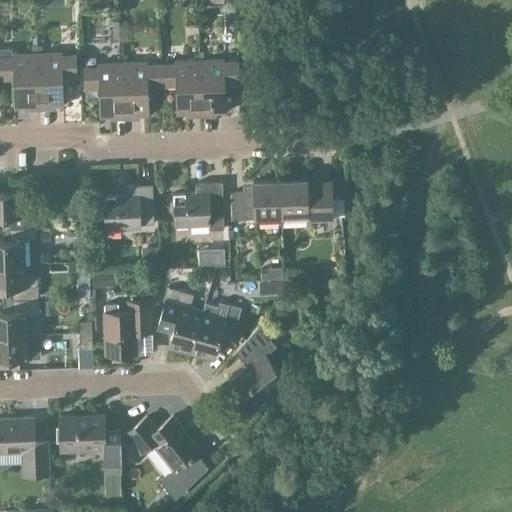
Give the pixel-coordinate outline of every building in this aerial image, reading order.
[(37,52),(39,109),(54,108),(54,105),(63,105),(62,76),(77,75),(76,54),(61,54),(61,51),(37,52)] [(24,109),(39,109),(37,52),(12,53),(12,56),(0,56),(0,78),(13,78),(14,106),(24,106),(24,109)] [(199,59),(201,115),(216,115),(215,112),(225,111),(224,83),(238,82),(238,61),(223,61),(223,58),(199,59)] [(186,116),(201,115),(199,59),(174,60),(174,63),(160,63),(161,85),(175,84),(176,113),(186,113),(186,116)] [(161,85),(160,63),(147,64),(146,61),(122,62),(124,118),(139,118),(139,114),(148,114),(147,85),(161,85)] [(109,119),(124,118),(122,62),(97,63),(97,66),(83,66),(84,88),(98,87),(99,116),(109,116),(109,119)] [(330,180),(306,181),(306,178),(280,179),(281,220),(308,219),(308,217),(331,216),(330,180)] [(254,221),(281,220),(280,179),(253,180),(253,191),(230,192),(231,219),(254,218),(254,221)] [(223,228),(221,181),(195,182),(196,192),(173,192),(174,225),(210,224),(210,228),(223,228)] [(103,195),(104,228),(141,227),(140,223),(154,223),(152,185),(126,186),(126,194),(103,195)] [(9,227),(36,226),(35,213),(23,214),(22,191),(0,191),(0,215),(9,215),(9,227)] [(0,263),(25,262),(25,263),(37,263),(37,261),(36,243),(39,240),(50,239),(50,226),(36,226),(9,227),(10,239),(0,239),(0,263)] [(25,276),(25,263),(25,262),(0,263),(0,286),(11,287),(12,299),(38,298),(37,276),(25,276)] [(193,294),(173,288),(168,287),(157,327),(172,331),(169,342),(191,349),(202,311),(189,307),(193,294)] [(0,334),(27,334),(27,311),(39,311),(38,298),(12,299),(12,311),(0,311),(0,334)] [(103,311),(105,354),(137,352),(136,332),(151,332),(150,299),(128,300),(128,310),(103,311)] [(202,311),(191,349),(214,355),(217,345),(229,348),(234,330),(240,307),(219,301),(218,305),(204,301),(202,311)] [(79,347),(92,346),(91,320),(78,320),(79,347)] [(228,381),(249,408),(285,380),(265,354),(276,345),(259,324),(235,351),(247,366),(228,381)] [(0,358),(28,357),(40,357),(39,333),(27,334),(0,334),(0,358)] [(121,469),(120,447),(120,429),(104,430),(103,414),(59,415),(60,449),(103,448),(104,470),(121,469)] [(146,415),(124,432),(139,452),(151,442),(173,470),(200,449),(173,414),(156,427),(146,415)] [(0,417),(0,451),(21,450),(22,474),(49,473),(48,441),(34,441),(33,416),(0,417)]
